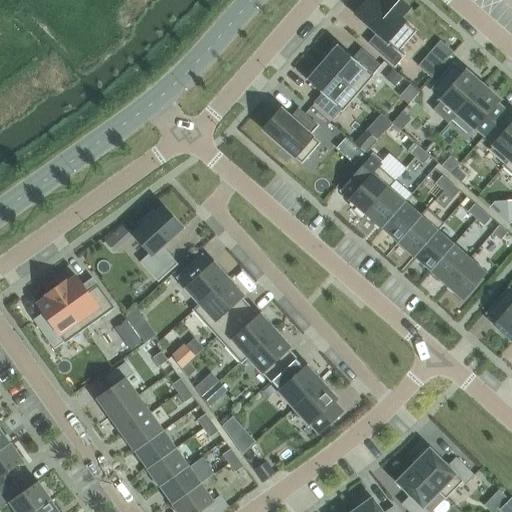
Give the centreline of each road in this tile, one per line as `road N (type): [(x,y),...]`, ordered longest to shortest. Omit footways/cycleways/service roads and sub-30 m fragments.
road 1 (residential): [(392,406),(214,207),(236,177)]
road 2 (residential): [(236,177),(441,359)]
road 3 (residential): [(0,272),(190,132)]
road 4 (residential): [(132,511),(0,325)]
road 5 (unclassified): [(0,210),(154,96)]
road 6 (residential): [(190,132),(315,0)]
road 7 (residential): [(252,511),(392,406)]
road 8 (unclassified): [(154,96),(248,0)]
